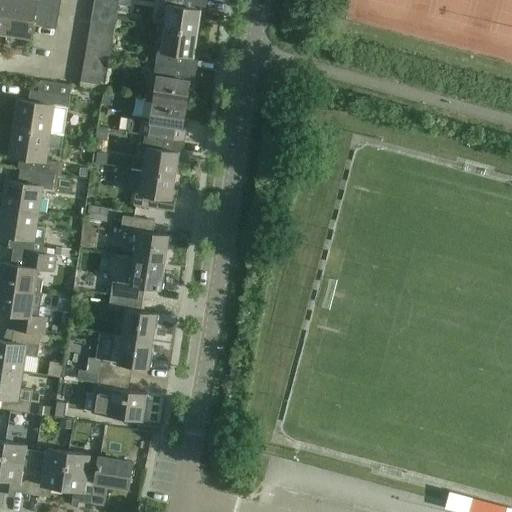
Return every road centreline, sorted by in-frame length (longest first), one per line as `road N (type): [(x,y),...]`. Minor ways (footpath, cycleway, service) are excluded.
road 1 (tertiary): [(174,511),(252,50)]
road 2 (unclassified): [(511,121),(252,50)]
road 3 (residential): [(0,58),(60,65),(69,57),(77,0)]
